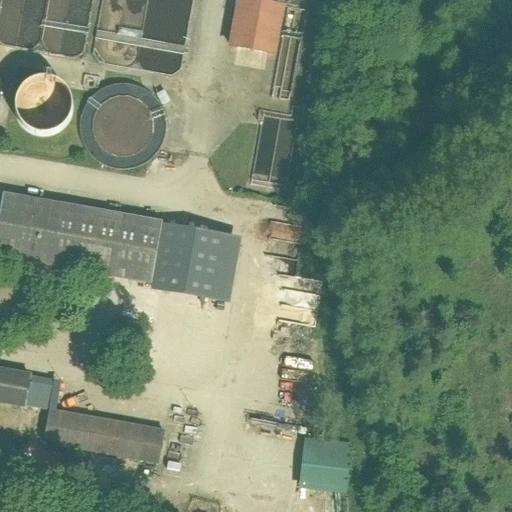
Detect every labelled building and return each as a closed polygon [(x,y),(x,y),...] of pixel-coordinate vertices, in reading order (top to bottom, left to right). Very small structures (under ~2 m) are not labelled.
[(284,3),(266,0),(234,0),(227,45),(275,54),(284,3)] [(143,67),(177,76),(183,58),(149,48),(143,67)] [(262,120),(257,177),(289,180),(295,123),(262,120)] [(1,190),(0,198),(0,252),(150,278),(161,222),(161,217),(1,190)] [(241,237),(161,222),(150,278),(148,289),(228,304),(241,237)] [(91,322),(100,297),(89,293),(80,318),(91,322)] [(88,325),(101,334),(116,309),(103,301),(88,325)] [(28,368),(0,363),(0,395),(22,399),(28,368)] [(42,437),(155,456),(161,426),(48,406),(42,437)] [(352,444),(304,437),(297,488),(345,495),(352,444)] [(86,469),(84,469),(86,459),(42,451),(35,485),(68,491),(66,500),(80,503),(86,469)]
